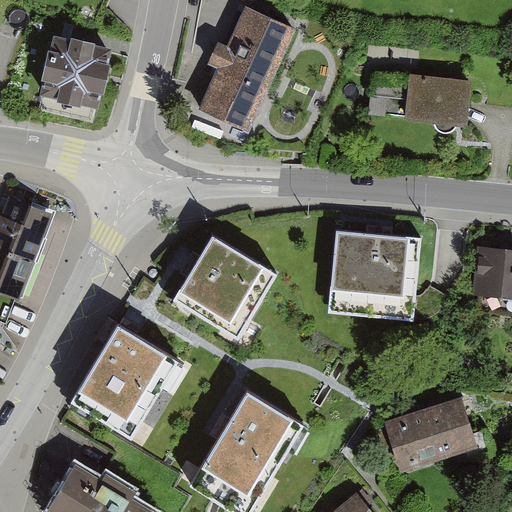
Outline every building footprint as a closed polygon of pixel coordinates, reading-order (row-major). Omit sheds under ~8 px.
[(295,30),(244,7),(197,109),(248,133),(295,30)] [(109,49),(47,36),(35,95),(97,107),(109,49)] [(469,81),(408,76),(404,122),(458,127),(464,127),(469,81)] [(0,293),(22,301),(55,215),(5,197),(0,209),(0,293)] [(67,247),(77,218),(58,211),(48,240),(67,247)] [(338,232),(329,315),(414,322),(421,241),(338,232)] [(213,238),(175,301),(238,342),(278,277),(213,238)] [(511,250),(475,248),(471,295),(511,298),(511,250)] [(133,442),(179,363),(117,325),(71,405),(133,442)] [(230,511),(252,511),(303,426),(247,394),(222,432),(190,487),(230,511)] [(460,394),(383,418),(399,471),(476,448),(460,394)] [(153,511),(154,511),(70,462),(42,511),(43,511),(153,511)] [(356,490),(330,511),(375,511),(367,501),(356,490)]
